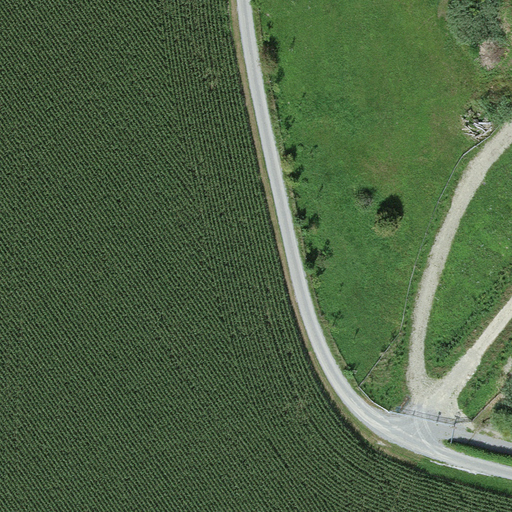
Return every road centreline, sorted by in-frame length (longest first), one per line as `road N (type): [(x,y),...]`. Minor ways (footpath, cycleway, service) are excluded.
road 1 (track): [(246,0),(307,310),(343,393),(396,440),(511,475)]
road 2 (track): [(425,419),(416,376),(419,323),(436,252),(482,167),(511,132)]
road 3 (track): [(511,308),(425,419)]
